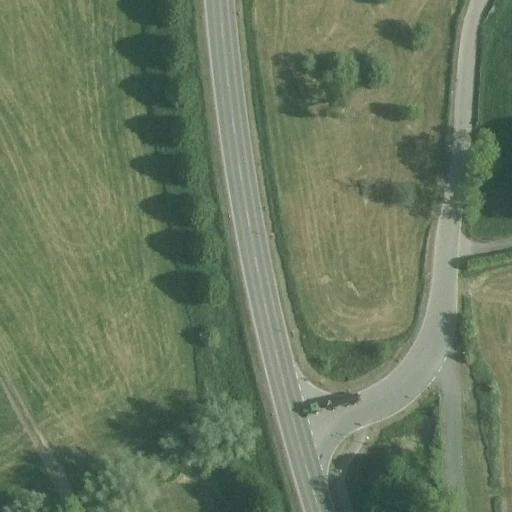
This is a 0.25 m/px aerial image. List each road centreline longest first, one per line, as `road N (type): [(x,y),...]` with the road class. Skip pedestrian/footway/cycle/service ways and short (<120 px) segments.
road 1 (secondary): [(296,425),(252,260),(220,0)]
road 2 (unclassified): [(483,0),(447,312),(427,356)]
road 3 (unclassified): [(427,356),(446,374),(450,392),(456,511)]
road 4 (unclassified): [(427,356),(400,387),(353,411),(296,425)]
